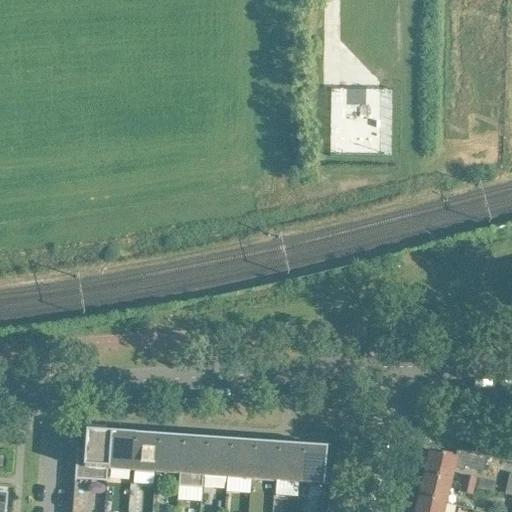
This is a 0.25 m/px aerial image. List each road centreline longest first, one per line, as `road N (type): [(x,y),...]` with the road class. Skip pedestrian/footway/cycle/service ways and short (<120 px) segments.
road 1 (tertiary): [(52,389),(377,369)]
road 2 (residential): [(358,511),(382,410),(377,369)]
road 3 (tertiary): [(377,369),(511,369)]
road 4 (residential): [(52,389),(46,511)]
